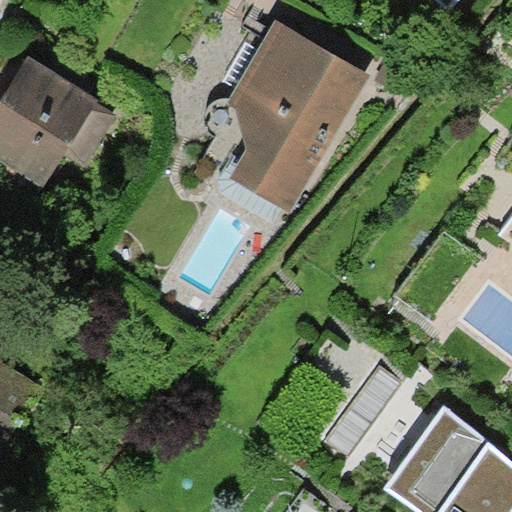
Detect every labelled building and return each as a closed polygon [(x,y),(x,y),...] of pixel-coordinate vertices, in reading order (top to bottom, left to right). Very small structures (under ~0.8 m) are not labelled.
[(365,71),(269,11),(224,83),(243,132),(231,152),(291,190),(365,71)] [(102,84),(22,35),(10,54),(0,47),(0,192),(25,208),(102,84)] [(474,247),(436,220),(393,281),(431,308),(474,247)] [(0,453),(42,384),(0,358),(0,453)] [(502,511),(511,500),(511,447),(443,392),(375,476),(419,511),(502,511)]
